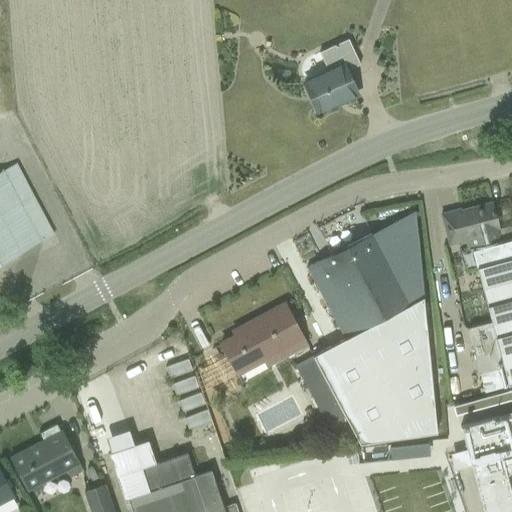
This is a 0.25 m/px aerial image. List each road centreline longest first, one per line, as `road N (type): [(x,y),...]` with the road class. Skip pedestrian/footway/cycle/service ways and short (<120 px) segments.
road 1 (residential): [(0,414),(131,344),(193,276),(337,200),(511,164)]
road 2 (secondary): [(0,346),(375,147),(511,103)]
